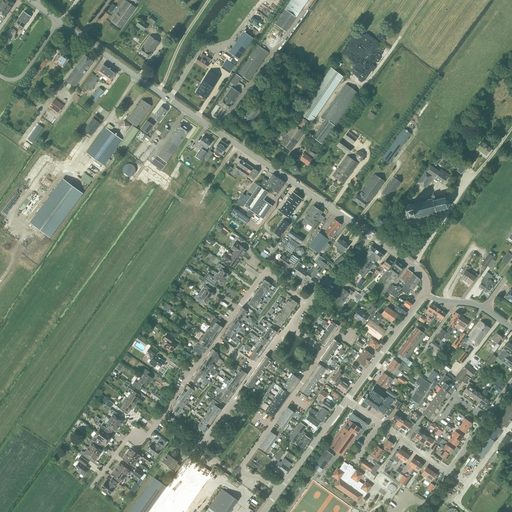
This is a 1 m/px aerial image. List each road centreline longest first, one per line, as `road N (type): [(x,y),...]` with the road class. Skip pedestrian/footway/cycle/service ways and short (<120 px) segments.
road 1 (tertiary): [(370,235),(29,0)]
road 2 (residential): [(162,413),(263,273),(306,302)]
road 3 (residential): [(235,475),(322,349),(290,326)]
road 4 (residential): [(203,442),(290,326)]
road 5 (tertiary): [(346,400),(425,293)]
road 6 (residential): [(448,471),(346,400)]
